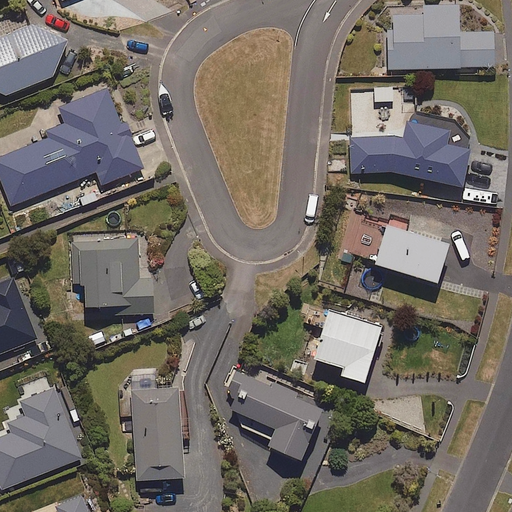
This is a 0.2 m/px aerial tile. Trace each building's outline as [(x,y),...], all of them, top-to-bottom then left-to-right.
[(492,32),(458,33),(457,7),(391,9),(392,30),(384,31),(385,71),(493,67),(492,32)] [(50,77),(65,41),(26,25),(0,38),(0,94),(4,96),(50,77)] [(392,102),(391,88),(373,89),(373,102),(392,102)] [(44,133),(46,139),(0,156),(0,183),(9,206),(95,173),(99,185),(142,169),(124,123),(119,125),(105,89),(57,108),(64,125),(44,133)] [(401,138),(348,139),(349,176),(391,173),(460,188),(471,136),(459,122),(408,113),(406,123),(404,122),(401,138)] [(408,221),(387,215),(372,266),(434,285),(445,245),(404,233),(408,221)] [(137,279),(137,240),(70,240),(70,284),(78,284),(78,308),(120,308),(120,315),(151,315),(151,279),(137,279)] [(0,354),(39,338),(14,276),(0,281),(0,354)] [(363,384),(381,327),(331,310),(314,361),(343,371),(341,377),(363,384)] [(107,342),(103,331),(83,339),(88,350),(107,342)] [(319,410),(291,398),(293,393),(273,384),(272,387),(233,371),(218,407),(273,430),(265,449),(297,462),(319,410)] [(0,437),(0,480),(3,490),(84,458),(56,388),(21,401),(27,416),(8,424),(12,433),(0,437)] [(177,388),(129,390),(135,506),(160,504),(159,480),(182,479),(180,440),(188,439),(187,421),(179,421),(177,388)] [(89,511),(83,496),(56,506),(58,511),(89,511)]
